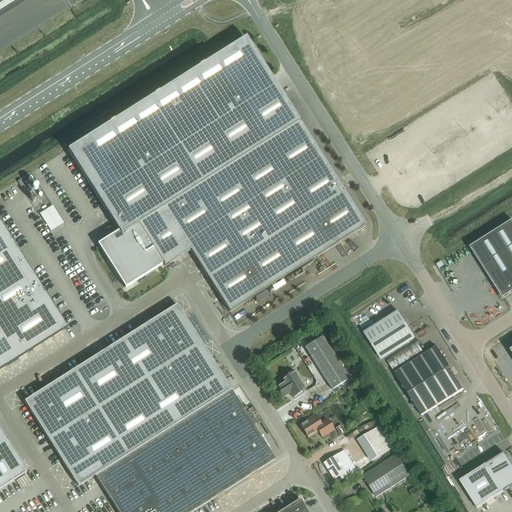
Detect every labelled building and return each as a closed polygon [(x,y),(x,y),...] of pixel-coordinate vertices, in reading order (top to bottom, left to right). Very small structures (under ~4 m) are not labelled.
[(0,0),(0,17),(26,0),(0,0)] [(126,288),(163,265),(163,264),(164,263),(166,266),(191,251),(229,313),(345,240),(353,234),(365,227),(246,38),(68,150),(119,231),(99,243),(121,279),(123,278),(128,285),(126,287),(126,288)] [(48,228),(61,221),(52,203),(39,210),(48,228)] [(511,220),(469,248),(497,292),(497,293),(497,294),(498,293),(502,300),(511,293),(511,220)] [(0,489),(27,472),(0,428),(0,370),(66,329),(0,223),(0,489)] [(451,281),(457,279),(447,258),(442,260),(451,281)] [(95,476),(232,392),(177,305),(24,402),(78,487),(95,476)] [(65,310),(71,322),(77,320),(70,307),(65,310)] [(380,360),(414,338),(398,312),(364,334),(380,360)] [(322,337),(305,348),(332,390),(349,379),(322,337)] [(421,416),(463,390),(436,347),(394,374),(421,416)] [(283,383),(276,388),(282,398),(290,393),(293,398),(305,390),(294,372),(281,380),(283,383)] [(192,511),(221,494),(254,473),(275,460),(232,392),(95,476),(117,511),(192,511)] [(360,419),(369,414),(362,403),(353,409),(360,419)] [(315,416),(300,426),(308,438),(318,432),(321,438),(333,430),(327,420),(320,425),(315,416)] [(340,422),(334,425),(338,432),(343,429),(340,422)] [(393,448),(379,427),(357,441),(371,462),(393,448)] [(443,461),(454,457),(452,450),(441,454),(443,461)] [(511,466),(504,454),(459,482),(477,509),(511,486),(511,466)] [(397,455),(362,477),(376,498),(410,476),(397,455)] [(337,484),(348,477),(336,456),(324,464),(337,484)] [(306,511),(302,504),(300,500),(281,511),(306,511)]
